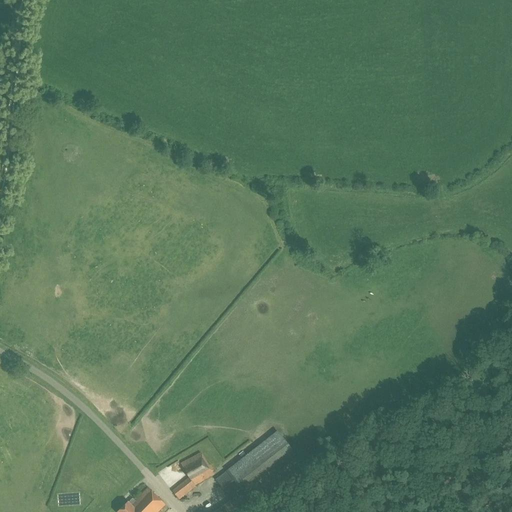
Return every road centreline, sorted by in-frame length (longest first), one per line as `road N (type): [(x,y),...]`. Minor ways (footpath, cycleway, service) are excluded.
road 1 (unclassified): [(0,188),(23,0)]
road 2 (unclassified): [(0,351),(74,400),(112,437)]
